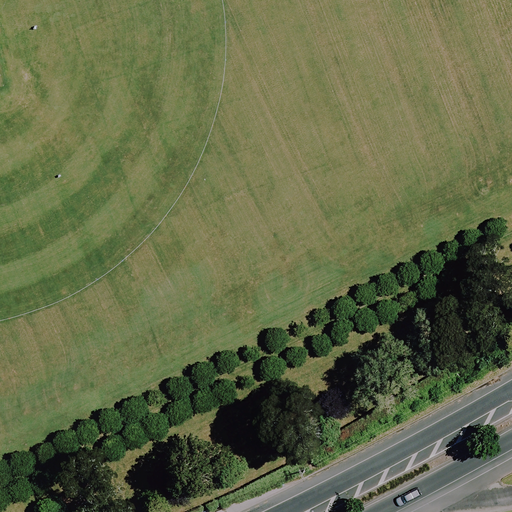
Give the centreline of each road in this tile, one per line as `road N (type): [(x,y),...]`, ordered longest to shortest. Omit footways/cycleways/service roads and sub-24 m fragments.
road 1 (secondary): [(285,511),(511,388)]
road 2 (secondary): [(511,440),(376,511)]
